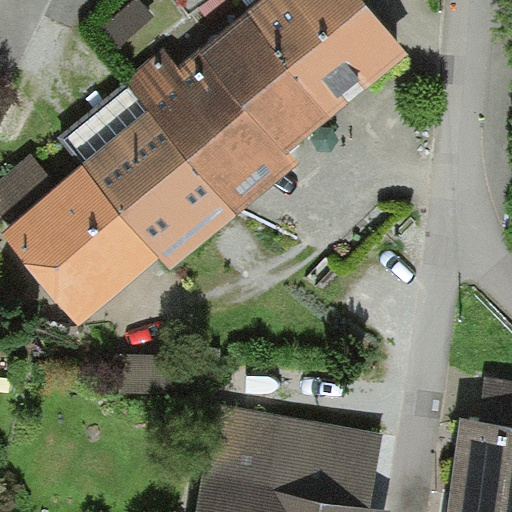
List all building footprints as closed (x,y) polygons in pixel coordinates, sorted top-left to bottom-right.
[(411,62),(359,0),(273,0),(247,22),(333,126),(411,62)] [(333,126),(247,22),(201,60),(286,162),(333,126)] [(294,173),(286,162),(201,60),(184,76),(165,54),(60,147),(82,172),(161,264),(171,277),(294,173)] [(80,332),(161,264),(82,172),(60,191),(29,155),(0,179),(0,219),(13,235),(4,242),(80,332)] [(511,385),(493,382),(484,431),(511,435),(511,385)] [(369,511),(381,440),(214,414),(198,511),(369,511)] [(511,511),(511,435),(484,431),(464,427),(449,511),(511,511)]
